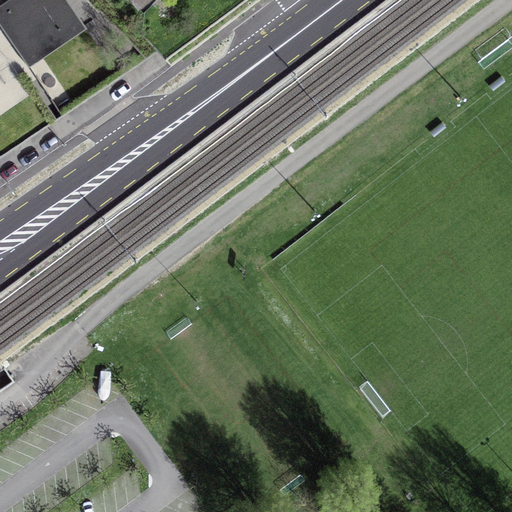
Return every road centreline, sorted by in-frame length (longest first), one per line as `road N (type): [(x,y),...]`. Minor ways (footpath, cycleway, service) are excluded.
road 1 (unclassified): [(0,402),(86,320),(511,1)]
road 2 (primary): [(338,0),(0,244)]
